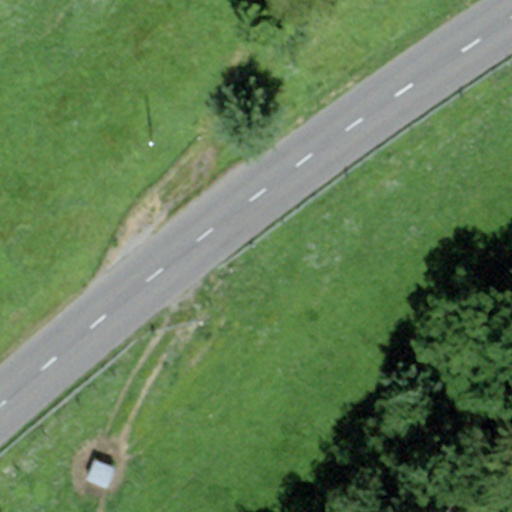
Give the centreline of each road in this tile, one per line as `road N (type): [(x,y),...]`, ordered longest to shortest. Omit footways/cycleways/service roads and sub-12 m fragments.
road 1 (tertiary): [(0,403),(260,190),(511,13)]
road 2 (track): [(174,258),(181,288),(174,312),(123,407),(90,511)]
